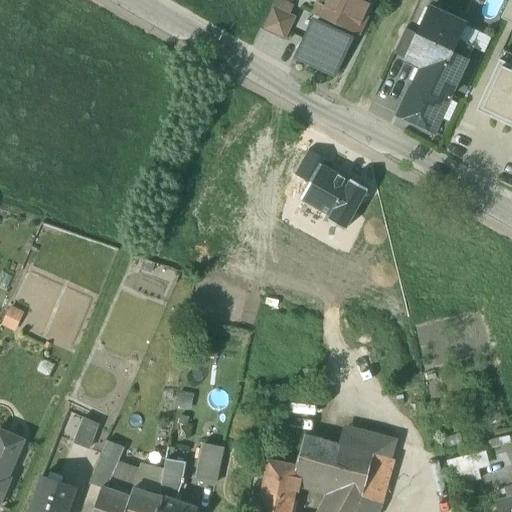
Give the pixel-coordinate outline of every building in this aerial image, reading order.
[(326,0),(320,14),(322,14),(356,31),(358,32),(372,0),(326,0)] [(511,24),(511,0),(486,0),(481,11),(511,24)] [(296,17),(273,7),(262,30),(285,40),(296,17)] [(465,24),(430,8),(418,35),(406,60),(408,61),(410,55),(421,60),(420,62),(434,69),(432,73),(425,89),(448,100),(472,48),(457,41),(465,24)] [(353,39),(356,31),(322,14),(318,23),(317,22),(308,42),(304,40),(295,57),(336,76),(354,39),(353,39)] [(418,35),(405,28),(393,54),(406,60),(418,35)] [(511,66),(499,60),(475,111),(511,128),(511,66)] [(422,69),(415,84),(425,89),(432,73),(422,69)] [(432,131),(448,100),(425,89),(415,84),(400,116),(432,131)] [(328,169),(331,164),(308,151),(295,175),(310,183),(320,165),(328,169)] [(328,169),(320,165),(310,183),(300,200),(330,216),(327,221),(345,231),(368,189),(350,180),(349,181),(328,169)] [(155,264),(144,260),(141,269),(152,273),(155,264)] [(10,306),(1,324),(13,330),(22,313),(10,306)] [(335,323),(315,332),(327,359),(347,350),(335,323)] [(362,374),(373,371),(365,345),(354,349),(362,374)] [(83,419),(73,444),(88,450),(98,426),(83,419)] [(396,441),(348,428),(343,447),(373,455),(390,461),(396,441)] [(0,501),(9,480),(6,479),(22,441),(0,431),(0,501)] [(343,447),(305,436),(297,468),(294,479),(335,491),(336,491),(361,500),(373,455),(343,447)] [(509,437),(478,446),(480,454),(511,445),(509,437)] [(106,444),(92,473),(88,486),(99,490),(100,488),(107,491),(119,464),(125,451),(106,444)] [(223,449),(205,445),(197,482),(215,485),(223,449)] [(373,455),(361,500),(362,500),(354,511),(379,511),(381,509),(394,462),(390,461),(373,455)] [(473,456),(446,463),(453,488),(479,481),(473,456)] [(186,463),(165,460),(163,471),(159,493),(161,496),(163,498),(164,498),(175,502),(182,483),(183,484),(184,479),(183,479),(186,463)] [(297,468),(270,463),(259,511),(287,511),(290,501),(294,479),(297,468)] [(119,464),(107,491),(132,499),(135,490),(163,498),(161,496),(159,493),(163,471),(141,466),(140,470),(119,464)] [(66,511),(74,488),(43,477),(30,511),(66,511)] [(300,481),(294,479),(290,501),(295,502),(300,481)] [(107,491),(100,488),(99,490),(91,511),(127,511),(132,499),(107,491)] [(505,489),(496,493),(497,503),(508,499),(505,490),(505,489)] [(163,498),(135,490),(132,499),(127,511),(158,511),(164,498),(163,498)] [(323,511),(354,511),(361,500),(336,491),(335,491),(323,511)] [(497,503),(498,506),(499,511),(511,511),(511,497),(508,499),(497,503)] [(175,502),(164,498),(158,511),(195,511),(196,511),(175,502)]
